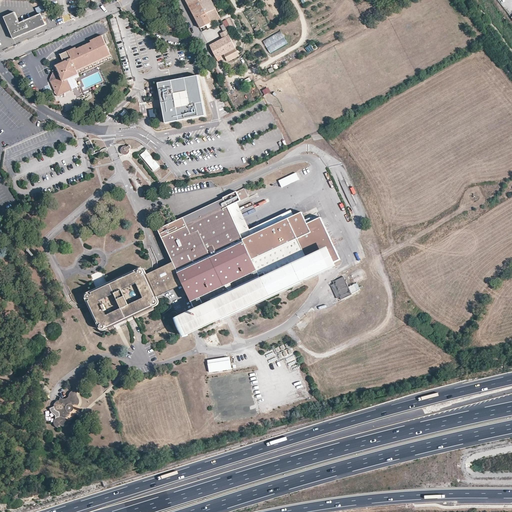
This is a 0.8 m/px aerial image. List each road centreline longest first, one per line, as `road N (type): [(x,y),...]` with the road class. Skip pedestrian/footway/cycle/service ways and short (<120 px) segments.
road 1 (trunk): [(389,410),(123,462),(0,453)]
road 2 (motorway): [(511,408),(132,511)]
road 3 (motorway): [(389,410),(60,511)]
road 4 (motorway): [(193,511),(511,426)]
road 5 (motorway): [(284,511),(371,498),(511,493)]
road 6 (residential): [(131,127),(85,126),(49,113),(0,67)]
road 7 (residential): [(0,57),(128,0)]
road 8 (motorway): [(511,379),(389,410)]
